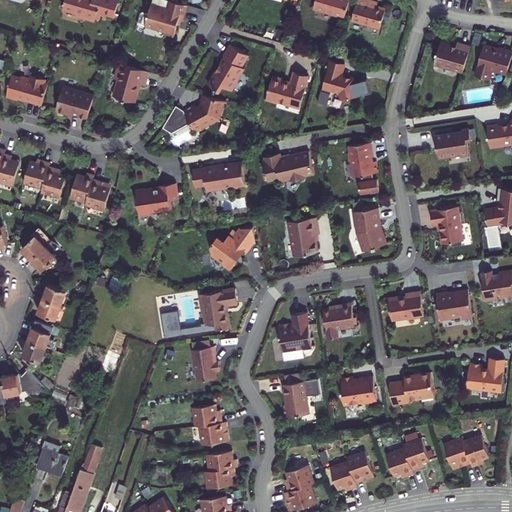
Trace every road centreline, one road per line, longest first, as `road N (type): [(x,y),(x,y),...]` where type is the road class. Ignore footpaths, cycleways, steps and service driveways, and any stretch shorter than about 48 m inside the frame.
road 1 (residential): [(265,511),(270,429),(244,371),(266,302),(294,281),(366,270)]
road 2 (residential): [(366,270),(395,265),(408,249),(391,123),(426,1)]
road 3 (residential): [(0,121),(95,146),(131,137),(220,0)]
